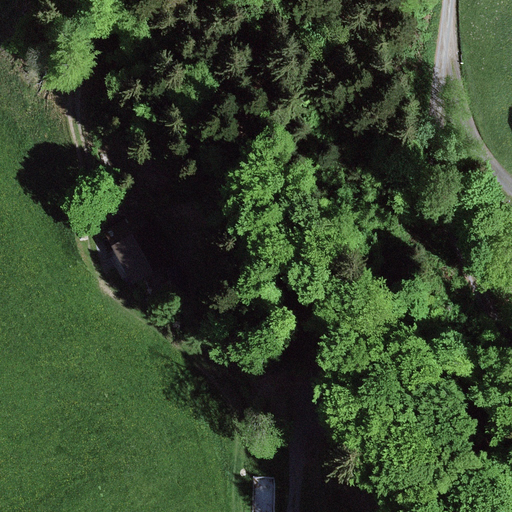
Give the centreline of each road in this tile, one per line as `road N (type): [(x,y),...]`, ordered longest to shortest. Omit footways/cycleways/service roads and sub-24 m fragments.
road 1 (track): [(443,0),(435,60),(444,180),(462,250),(511,353)]
road 2 (track): [(104,282),(94,258),(73,87),(107,0)]
road 3 (track): [(294,511),(297,430),(322,416),(399,511)]
